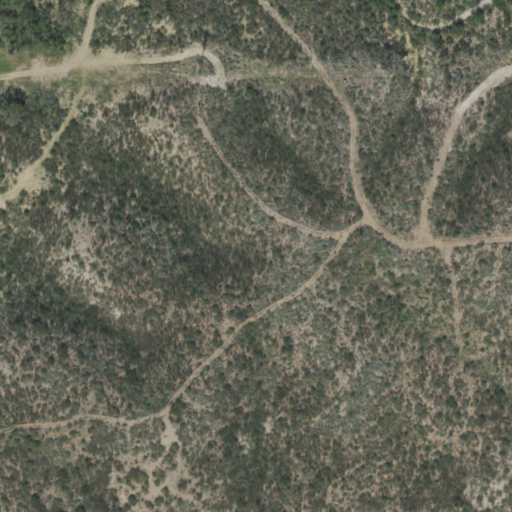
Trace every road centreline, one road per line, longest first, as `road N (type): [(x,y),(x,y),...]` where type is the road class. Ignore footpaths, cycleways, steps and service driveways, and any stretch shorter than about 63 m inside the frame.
road 1 (track): [(0,435),(159,410),(373,224)]
road 2 (track): [(511,240),(406,249),(373,224),(355,170),(357,121),(331,75),(261,0)]
